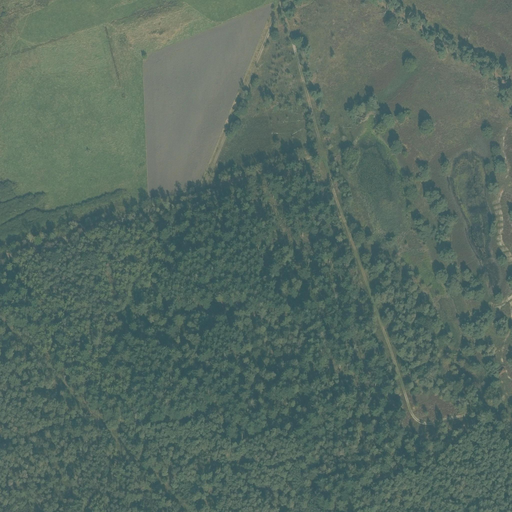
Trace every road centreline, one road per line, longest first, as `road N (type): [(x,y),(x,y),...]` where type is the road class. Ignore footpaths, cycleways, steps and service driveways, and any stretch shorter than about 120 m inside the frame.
road 1 (track): [(322,152),(411,416),(511,397)]
road 2 (track): [(0,262),(322,152)]
road 3 (track): [(0,329),(184,511)]
road 4 (track): [(281,13),(322,152)]
